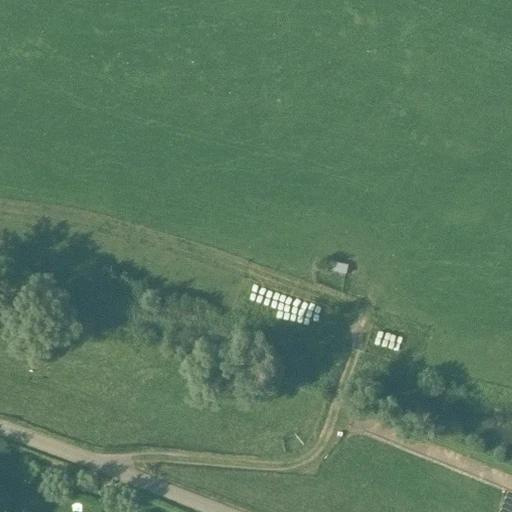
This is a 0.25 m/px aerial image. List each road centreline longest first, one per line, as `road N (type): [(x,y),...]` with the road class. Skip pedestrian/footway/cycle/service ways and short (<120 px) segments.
road 1 (track): [(0,210),(97,223),(182,250),(346,308),(355,323),(330,433),(305,458),(91,461)]
road 2 (unclassified): [(219,511),(0,429)]
road 3 (track): [(333,422),(511,486)]
